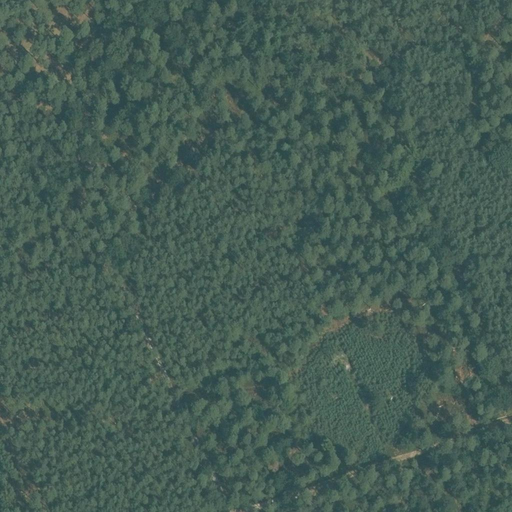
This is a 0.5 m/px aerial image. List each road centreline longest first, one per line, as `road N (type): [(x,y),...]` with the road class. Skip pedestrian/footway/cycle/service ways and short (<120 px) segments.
road 1 (track): [(226,511),(109,256),(130,221)]
road 2 (track): [(130,221),(204,139),(261,109),(371,72)]
road 3 (track): [(511,422),(304,493)]
road 4 (track): [(83,165),(101,0)]
